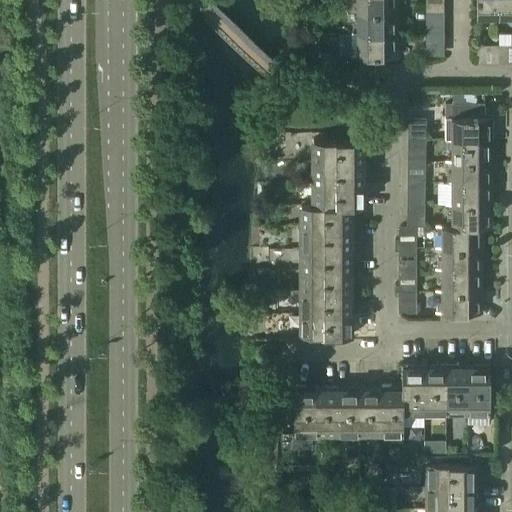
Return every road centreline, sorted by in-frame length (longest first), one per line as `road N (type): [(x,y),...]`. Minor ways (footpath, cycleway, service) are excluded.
road 1 (secondary): [(121,511),(120,0)]
road 2 (secondary): [(73,0),(73,511)]
road 3 (residential): [(383,330),(397,75),(453,74)]
road 4 (residential): [(278,355),(383,353),(383,330)]
road 5 (residential): [(383,330),(511,330)]
